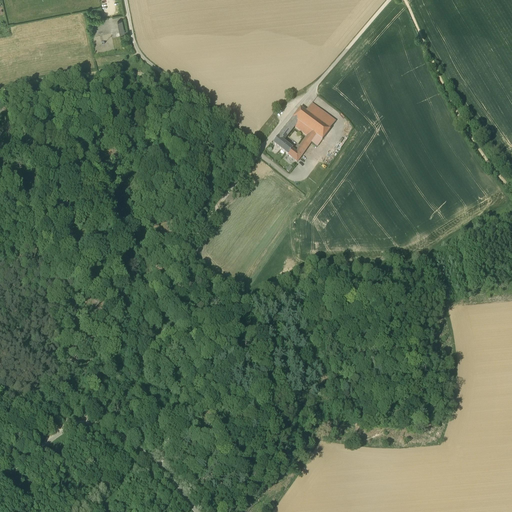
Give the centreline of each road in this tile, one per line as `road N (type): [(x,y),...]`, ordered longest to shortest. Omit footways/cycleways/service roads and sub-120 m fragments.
road 1 (unclassified): [(160,467),(180,393),(177,309),(192,239),(261,148)]
road 2 (track): [(404,0),(469,134),(511,191)]
road 3 (unclassified): [(261,148),(138,53),(125,0)]
road 4 (unclassified): [(261,148),(390,0)]
road 5 (unclassified): [(0,478),(85,423),(107,427),(160,467)]
road 6 (track): [(0,89),(109,70),(175,81)]
road 7 (track): [(182,511),(163,486),(78,424)]
